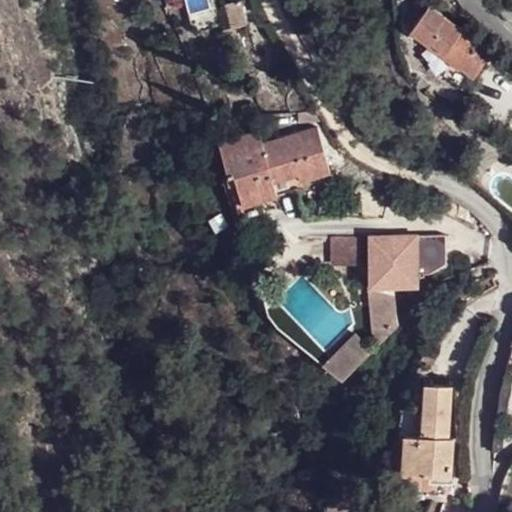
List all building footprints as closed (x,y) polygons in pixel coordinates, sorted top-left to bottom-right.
[(231,4),(214,8),(220,34),(236,30),(231,4)] [(460,63),(458,66),(474,77),(492,51),(429,7),(411,32),(430,46),(432,44),(460,63)] [(432,44),(430,46),(428,49),(456,70),(458,66),(460,63),(432,44)] [(242,204),(261,200),(278,195),(277,193),(300,187),(298,181),(329,173),(317,128),(262,143),(258,130),(218,140),(229,175),(233,173),(242,204)] [(261,200),(242,204),(236,206),(240,218),(265,211),(261,200)] [(444,232),(416,233),(416,271),(444,271),(444,232)] [(367,283),(391,283),(416,283),(416,271),(416,233),(367,233),(367,283)] [(330,265),(358,263),(356,237),(330,238),(330,265)] [(394,320),(391,283),(367,283),(370,343),(394,320)] [(338,376),(369,345),(355,331),(324,362),(338,376)] [(448,455),(450,438),(453,386),(428,385),(424,437),(406,436),(404,473),(453,476),(454,456),(448,455)] [(452,495),(453,476),(404,473),(403,491),(452,495)]
